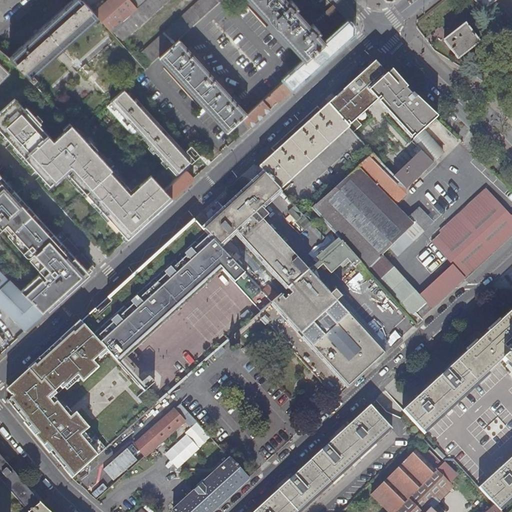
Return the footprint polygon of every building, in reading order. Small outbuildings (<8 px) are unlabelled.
[(72,0),(9,58),(32,81),(35,78),(33,77),(67,46),(98,17),(94,13),(83,0),(72,0)] [(108,0),(94,13),(98,17),(111,31),(136,8),(129,0),(108,0)] [(111,31),(121,43),(168,0),(145,0),(136,8),(111,31)] [(129,0),(136,8),(145,0),(129,0)] [(198,0),(135,58),(145,70),(160,56),(179,39),(221,0),(198,0)] [(245,0),(269,25),(266,28),(285,49),(288,46),(303,63),(325,43),(320,38),(323,35),(313,24),(310,26),(298,13),(301,10),(291,0),(289,0),(287,1),(286,0),(245,0)] [(511,0),(474,0),(483,11),(496,0),(511,0)] [(352,26),(348,22),(325,43),(303,63),(285,79),(292,88),(352,34),(352,26)] [(479,43),(465,25),(444,41),(458,59),(479,43)] [(179,39),(160,56),(179,78),(228,132),(243,118),(247,114),(218,82),(179,39)] [(329,107),(348,127),(378,96),(382,102),(417,137),(437,118),(391,72),(386,74),(373,62),(329,107)] [(0,83),(10,73),(0,63),(0,83)] [(270,108),(292,88),(285,79),(263,100),(270,108)] [(124,89),(110,101),(136,130),(176,174),(190,161),(124,89)] [(72,124),(54,140),(52,143),(47,137),(49,135),(40,125),(41,123),(27,107),(25,108),(15,98),(0,111),(0,129),(23,155),(50,185),(62,174),(60,172),(64,168),(66,170),(128,238),(173,197),(165,190),(151,175),(135,190),(137,192),(133,195),(125,187),(127,185),(97,153),(72,124)] [(250,126),(270,108),(263,100),(247,114),(243,118),(244,120),(250,126)] [(320,111),(316,107),(271,149),(275,153),(259,168),(265,174),(280,190),(349,128),(327,105),(320,111)] [(240,135),(250,126),(244,120),(234,128),(240,135)] [(427,133),(416,142),(434,162),(445,153),(427,133)] [(261,208),(280,190),(265,174),(223,213),(204,230),(219,246),(236,231),(288,290),(279,297),(272,304),(271,303),(262,311),(234,336),(244,348),(269,326),(335,397),(336,399),(385,354),(365,332),(337,301),(341,297),(335,290),(330,294),(312,274),(323,264),(331,274),(347,259),(354,267),(355,267),(362,275),(366,271),(365,270),(381,254),(395,241),(405,232),(411,239),(413,241),(432,223),(419,208),(411,216),(406,218),(395,205),(406,195),(406,189),(434,163),(418,147),(410,154),(414,158),(394,177),(374,155),(313,208),(327,224),(321,229),(326,236),(332,231),(338,238),(323,252),(321,250),(319,252),(320,254),(316,258),(319,261),(308,270),(263,220),(268,215),(261,208)] [(55,305),(90,273),(62,243),(68,238),(62,231),(56,236),(35,213),(32,215),(17,199),(20,197),(22,200),(28,194),(22,188),(17,193),(14,190),(11,193),(0,180),(0,176),(1,176),(0,174),(0,169),(3,167),(0,163),(0,226),(2,225),(12,236),(9,238),(18,248),(38,270),(18,289),(42,312),(53,302),(55,305)] [(179,177),(165,190),(173,197),(193,178),(186,170),(179,177)] [(137,192),(135,190),(133,191),(127,185),(125,187),(133,195),(137,192)] [(466,280),(511,237),(511,217),(486,190),(430,240),(455,267),(466,280)] [(305,215),(296,207),(289,213),(304,229),(311,222),(305,215)] [(262,291),(219,246),(204,230),(194,219),(82,322),(107,350),(121,365),(180,310),(175,305),(217,264),(262,311),(271,303),(269,299),(262,291)] [(402,248),(411,239),(405,232),(395,241),(402,248)] [(417,325),(433,310),(421,297),(381,254),(365,270),(366,271),(417,325)] [(433,310),(466,280),(455,267),(421,297),(433,310)] [(0,345),(5,341),(0,334),(0,306),(26,332),(45,315),(42,312),(18,289),(0,270),(0,345)] [(268,285),(262,291),(269,299),(276,293),(268,285)] [(272,304),(279,297),(276,293),(269,299),(271,303),(272,304)] [(385,354),(390,350),(353,309),(341,297),(337,301),(365,332),(385,354)] [(502,360),(511,350),(511,313),(440,377),(404,411),(423,432),(472,386),(502,360)] [(107,350),(82,322),(9,388),(14,395),(7,401),(72,478),(106,448),(74,410),(66,417),(51,399),(76,378),(81,384),(98,371),(92,365),(102,357),(100,355),(107,350)] [(511,370),(511,350),(502,360),(511,370)] [(182,418),(188,412),(180,403),(174,410),(182,418)] [(301,511),(392,429),(371,406),(254,511),(301,511)] [(190,428),(197,421),(188,412),(182,418),(174,410),(134,445),(145,456),(185,421),(190,428)] [(429,433),(437,440),(450,426),(443,418),(429,433)] [(165,452),(178,467),(211,438),(198,423),(165,452)] [(435,451),(444,460),(447,456),(439,447),(435,451)] [(434,511),(432,509),(428,511),(422,511),(450,484),(423,457),(416,451),(376,491),(354,511),(434,511)] [(430,451),(423,457),(450,484),(457,476),(448,466),(446,467),(430,451)] [(50,511),(41,503),(23,482),(0,455),(0,481),(24,511),(50,511)] [(495,505),(499,510),(511,498),(511,458),(479,489),(495,505)] [(175,511),(212,511),(249,478),(230,459),(174,510),(175,511)] [(422,511),(428,511),(432,509),(453,488),(450,484),(422,511)]
